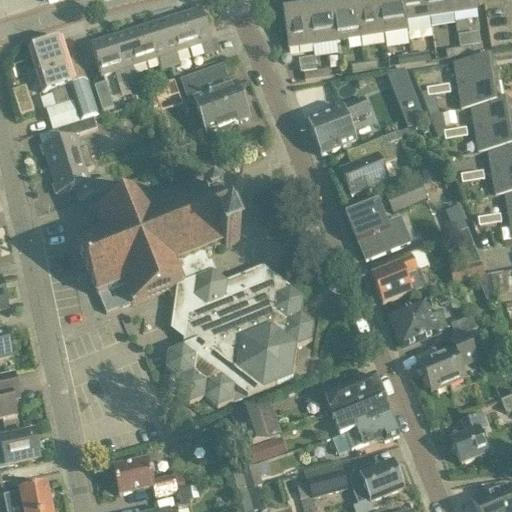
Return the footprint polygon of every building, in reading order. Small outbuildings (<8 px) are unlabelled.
[(328,0),(327,0),(305,4),(312,47),(335,43),(328,0)] [(352,0),(328,0),(335,43),(359,40),(352,0)] [(377,0),(352,0),(359,40),(383,36),(377,0)] [(401,0),(377,0),(383,36),(408,32),(406,23),(405,23),(401,0)] [(425,0),(401,0),(405,23),(406,23),(428,19),(425,0)] [(449,0),(425,0),(428,19),(452,15),(449,0)] [(474,0),(449,0),(452,15),(477,11),(474,0)] [(305,4),(281,7),(288,51),(292,50),(294,62),(291,62),(293,76),(303,75),(304,83),(317,81),(316,73),(312,47),(305,4)] [(201,11),(178,18),(188,51),(201,47),(204,57),(215,54),(201,11)] [(178,18),(156,25),(170,68),(179,65),(176,55),(188,51),(178,18)] [(156,25),(134,32),(145,65),(158,61),(161,71),(170,68),(156,25)] [(134,32),(113,39),(127,82),(135,79),(132,69),(145,65),(134,32)] [(458,50),(443,52),(445,61),(471,57),(470,48),(478,47),(476,34),(456,37),(458,50)] [(113,39),(90,46),(100,79),(114,75),(117,85),(127,82),(113,39)] [(61,41),(28,52),(42,96),(51,93),(56,109),(72,104),(79,125),(98,118),(86,83),(74,87),(74,86),(75,85),(61,41)] [(412,65),(429,62),(428,53),(410,56),(412,65)] [(410,56),(397,58),(398,67),(412,65),(410,56)] [(493,60),(452,67),(456,89),(497,83),(493,60)] [(375,63),(348,67),(350,76),(376,71),(375,63)] [(222,68),(181,83),(189,105),(195,103),(207,137),(217,133),(221,135),(229,133),(230,128),(248,122),(235,88),(230,90),(222,68)] [(329,71),(316,73),(317,81),(330,79),(329,71)] [(497,83),(456,89),(460,113),(469,112),(469,111),(501,106),(501,105),(497,83)] [(105,85),(94,88),(102,113),(113,109),(105,85)] [(426,95),(420,96),(421,100),(449,95),(447,87),(425,91),(426,95)] [(341,109),(307,123),(322,159),(356,145),(347,125),(369,116),(363,101),(341,110),(341,109)] [(501,106),(469,111),(469,112),(473,133),(511,126),(511,116),(510,103),(501,105),(501,106)] [(59,143),(42,149),(50,172),(90,160),(87,149),(79,152),(75,139),(97,132),(93,120),(79,125),(56,132),(59,143)] [(511,126),(473,133),(477,156),(487,155),(487,154),(511,149),(511,126)] [(465,131),(443,134),(445,142),(466,139),(465,131)] [(351,168),(340,173),(351,199),(388,183),(382,169),(396,163),(390,147),(401,142),(398,135),(346,156),(351,168)] [(186,136),(164,144),(169,159),(191,150),(186,136)] [(511,149),(487,154),(487,155),(490,176),(511,172),(511,149)] [(90,160),(50,172),(57,196),(75,191),(79,204),(112,191),(109,180),(90,186),(86,173),(94,170),(90,160)] [(511,172),(490,176),(494,200),(504,198),(504,197),(511,196),(511,172)] [(481,174),(460,178),(462,186),(483,183),(481,174)] [(426,201),(419,183),(385,197),(393,214),(426,201)] [(89,243),(76,248),(96,298),(98,297),(105,316),(132,305),(133,308),(176,290),(172,324),(178,329),(185,334),(183,349),(168,355),(166,372),(178,382),(176,398),(189,408),(204,402),(217,412),(292,381),(297,349),(312,343),(314,327),(301,317),(303,301),(278,281),(263,287),(264,278),(256,272),(227,284),(212,273),(205,254),(224,246),(225,250),(229,248),(229,249),(236,246),(236,245),(240,244),(238,240),(239,240),(235,233),(234,229),(231,230),(225,217),(220,203),(222,202),(221,198),(219,191),(218,191),(217,188),(213,189),(206,192),(202,194),(204,197),(161,214),(157,204),(150,207),(146,196),(96,216),(100,227),(85,233),(89,243)] [(375,203),(345,215),(358,247),(364,261),(369,263),(386,256),(384,252),(389,250),(391,254),(410,246),(399,222),(396,223),(393,214),(385,197),(375,201),(375,203)] [(499,217),(478,220),(479,229),(500,225),(499,217)] [(466,229),(436,242),(439,246),(453,240),(468,267),(449,273),(453,286),(484,277),(480,264),(466,229)] [(388,273),(371,280),(382,307),(426,289),(419,272),(415,274),(411,264),(407,256),(385,266),(388,273)] [(511,275),(511,273),(500,275),(504,299),(511,297),(511,275)] [(500,275),(490,277),(494,301),(504,299),(500,275)] [(423,308),(391,322),(402,349),(434,336),(447,330),(441,314),(427,320),(423,308)] [(471,320),(452,328),(456,340),(465,336),(476,332),(471,320)] [(5,336),(0,336),(0,365),(11,363),(5,336)] [(439,360),(419,368),(430,394),(464,380),(460,369),(468,365),(462,351),(470,348),(465,336),(456,340),(451,342),(455,353),(454,354),(452,350),(437,356),(439,360)] [(511,349),(511,344),(509,337),(508,338),(496,342),(500,354),(511,349)] [(0,422),(15,419),(11,397),(17,396),(13,375),(0,378),(0,422)] [(373,378),(323,398),(331,419),(338,416),(338,415),(381,399),(373,378)] [(382,399),(381,399),(338,415),(338,416),(345,432),(365,425),(366,428),(390,419),(382,399)] [(511,399),(501,404),(505,414),(511,411),(511,399)] [(255,409),(230,419),(243,452),(268,442),(255,409)] [(466,437),(451,443),(461,467),(487,457),(477,433),(486,429),(481,416),(461,424),(466,437)] [(365,425),(345,432),(353,452),(382,440),(384,445),(398,440),(390,419),(366,428),(365,425)] [(33,434),(0,441),(0,449),(4,469),(40,461),(33,434)] [(274,457),(270,445),(250,452),(239,456),(243,468),(254,464),(274,458),(274,457)] [(148,463),(112,472),(118,499),(152,491),(155,501),(176,496),(173,480),(153,485),(148,463)] [(224,480),(218,481),(221,489),(227,488),(227,489),(231,488),(235,500),(240,499),(242,508),(237,509),(238,511),(261,511),(255,491),(264,488),(262,481),(270,479),(266,465),(238,473),(238,475),(224,479),(224,480)] [(352,476),(350,481),(355,494),(353,495),(358,507),(369,503),(370,505),(402,492),(391,466),(371,475),(368,469),(352,476)] [(341,468),(306,478),(312,501),(347,492),(341,468)] [(5,508),(5,511),(52,511),(46,487),(18,493),(18,494),(5,497),(8,507),(5,508)] [(482,498),(471,502),(474,511),(511,511),(511,501),(508,491),(483,501),(482,498)]
